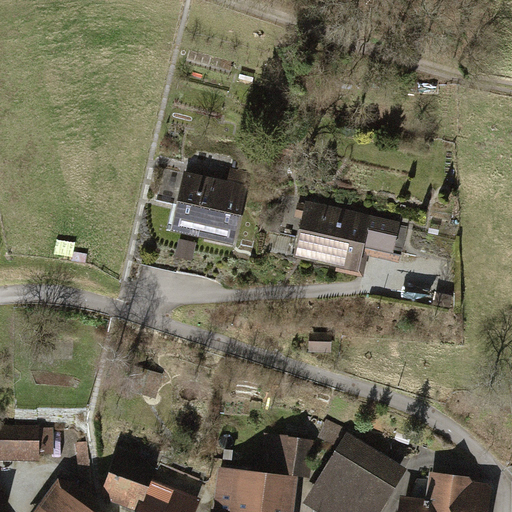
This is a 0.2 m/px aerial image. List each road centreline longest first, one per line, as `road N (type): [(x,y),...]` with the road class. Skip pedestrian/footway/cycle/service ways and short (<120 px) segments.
road 1 (residential): [(503,511),(503,476),(433,415),(61,294),(0,295)]
road 2 (track): [(511,89),(235,0)]
